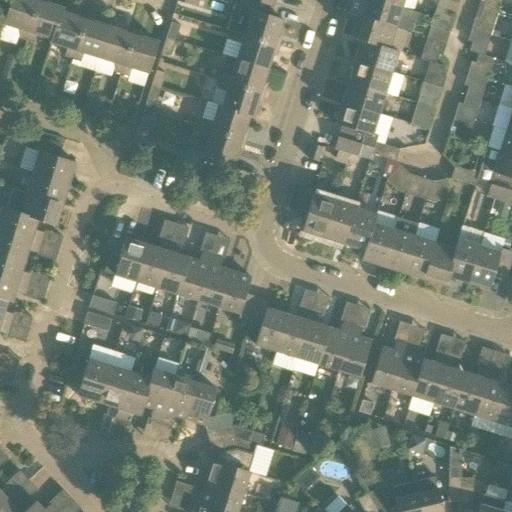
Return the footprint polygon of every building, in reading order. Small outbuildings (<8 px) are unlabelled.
[(26,40),(38,0),(11,0),(1,32),(26,40)] [(50,0),(48,0),(38,0),(26,40),(34,42),(37,35),(51,39),(52,39),(61,12),(62,12),(63,8),(49,4),(50,0)] [(270,16),(274,4),(261,0),(247,0),(244,9),(252,11),(270,16)] [(396,28),(402,8),(376,0),(364,0),(359,17),(396,28)] [(480,0),(478,9),(497,15),(501,0),(480,0)] [(433,17),(448,22),(451,13),(436,8),(433,17)] [(478,9),(475,18),(494,24),(497,15),(478,9)] [(278,34),(282,20),(270,16),(252,11),(247,27),(239,24),(236,33),(278,46),(281,35),(278,34)] [(64,56),(73,58),(86,16),(76,13),(75,16),(62,12),(61,12),(52,39),(51,39),(50,43),(67,48),(64,56)] [(96,19),(86,16),(73,58),(81,61),(83,53),(99,58),(109,27),(95,22),(96,19)] [(390,48),(396,28),(359,17),(352,38),(361,41),(390,48)] [(433,18),(431,26),(445,32),(448,22),(433,17),(433,18)] [(166,38),(176,40),(181,25),(171,22),(166,38)] [(123,31),(109,27),(99,58),(115,63),(113,71),(121,74),(134,31),(124,28),(123,31)] [(145,34),(134,31),(121,74),(129,76),(132,68),(148,73),(158,42),(144,37),(145,34)] [(278,46),(236,33),(233,41),(241,43),(236,59),(268,69),(272,55),(275,56),(278,46)] [(171,56),(176,40),(166,38),(161,53),(171,56)] [(442,56),(446,45),(427,39),(420,59),(429,62),(439,65),(439,64),(436,63),(438,55),(442,56)] [(398,51),(390,48),(361,41),(355,61),(392,72),(398,51)] [(484,56),(487,47),(472,42),(469,51),(484,56)] [(471,62),(471,64),(490,70),(494,59),(484,56),(469,51),(469,52),(478,55),(476,63),(471,62)] [(12,81),(19,58),(8,55),(1,78),(0,80),(0,91),(8,94),(12,81)] [(268,69),(236,59),(232,75),(224,73),(221,81),(264,94),(267,84),(264,83),(268,69)] [(386,93),(392,72),(355,61),(349,82),(386,93)] [(445,66),(439,65),(429,62),(423,82),(442,88),(445,77),(442,76),(445,66)] [(151,86),(161,88),(166,73),(156,70),(151,86)] [(8,94),(21,98),(25,85),(12,81),(8,94)] [(260,104),(262,99),(264,94),(221,81),(218,89),(226,92),(222,106),(221,107),(249,116),(249,117),(253,118),(257,103),(260,104)] [(379,113),(386,93),(349,82),(343,102),(379,113)] [(480,101),(484,90),(465,85),(465,86),(468,87),(465,96),(480,101)] [(156,104),(161,88),(151,86),(147,101),(156,104)] [(57,109),(61,97),(49,93),(45,105),(57,109)] [(432,108),(435,99),(420,94),(417,103),(432,108)] [(474,120),(480,101),(465,96),(463,105),(458,104),(455,114),(474,120)] [(57,109),(69,113),(73,100),(61,97),(57,109)] [(373,134),(379,113),(343,102),(336,124),(342,126),(338,137),(361,144),(374,148),(375,142),(378,135),(373,134)] [(204,119),(205,120),(202,128),(245,141),(248,131),(245,130),(249,117),(249,116),(221,107),(222,106),(218,105),(218,106),(209,103),(204,119)] [(429,117),(432,108),(417,103),(414,112),(429,117)] [(105,124),(109,111),(97,108),(93,120),(105,124)] [(105,124),(117,128),(121,115),(109,111),(105,124)] [(468,142),(474,120),(455,114),(449,136),(468,142)] [(199,167),(224,175),(228,163),(234,165),(239,150),(242,151),(245,141),(202,128),(199,136),(208,139),(199,166),(199,167)] [(511,133),(505,131),(499,151),(511,155),(511,133)] [(334,149),(358,156),(361,144),(338,137),(334,149)] [(63,146),(39,139),(39,138),(35,150),(39,152),(32,172),(69,184),(76,162),(59,157),(63,146)] [(374,148),(371,154),(396,161),(399,149),(375,142),(374,148)] [(308,158),(318,161),(322,148),(312,144),(308,158)] [(511,155),(499,151),(487,148),(479,174),(477,180),(491,185),(511,191),(511,155)] [(479,174),(455,167),(454,167),(451,179),(475,186),(477,180),(479,174)] [(63,204),(69,184),(32,172),(26,193),(63,204)] [(411,175),(408,174),(407,173),(393,186),(398,191),(405,194),(411,175)] [(432,181),(423,179),(416,197),(426,200),(432,181)] [(433,202),(438,201),(434,182),(432,181),(426,200),(433,202)] [(511,204),(511,202),(511,191),(491,185),(487,196),(499,200),(511,203),(511,204)] [(303,186),(296,210),(307,214),(302,231),(323,238),(334,201),(314,195),(315,190),(303,186)] [(56,226),(63,204),(26,193),(20,212),(19,213),(38,219),(37,220),(56,226)] [(494,216),(506,220),(511,203),(499,200),(494,216)] [(343,244),(355,207),(334,201),(323,238),(343,244)] [(19,213),(20,212),(2,207),(0,211),(0,230),(40,243),(43,233),(34,230),(37,220),(38,219),(19,213)] [(374,223),(377,214),(355,207),(343,244),(364,250),(374,223)] [(403,273),(414,236),(418,225),(397,218),(394,230),(382,266),(403,273)] [(382,266),(394,230),(374,223),(364,250),(361,260),(382,266)] [(37,253),(40,243),(0,230),(0,252),(25,260),(28,250),(37,253)] [(479,246),(467,283),(489,289),(494,273),(506,276),(511,256),(511,251),(502,249),(504,239),(483,232),(479,246)] [(423,279),(435,242),(414,236),(403,273),(423,279)] [(136,282),(148,245),(126,238),(121,254),(115,253),(109,273),(136,282)] [(157,288),(171,242),(161,239),(158,248),(148,245),(136,282),(157,288)] [(448,277),(467,283),(479,246),(458,239),(455,248),(456,249),(447,276),(448,277)] [(177,294),(189,258),(178,255),(181,245),(171,242),(157,288),(177,294)] [(456,249),(455,248),(435,242),(423,279),(446,286),(448,277),(447,276),(456,249)] [(22,271),(25,260),(0,252),(0,275),(28,284),(31,274),(22,271)] [(198,301),(212,255),(202,252),(199,261),(189,258),(177,294),(198,301)] [(219,307),(230,271),(219,267),(222,258),(212,255),(198,301),(219,307)] [(250,322),(257,297),(246,294),(251,277),(230,271),(219,307),(239,314),(238,318),(250,322)] [(25,294),(28,284),(0,275),(0,298),(8,301),(7,301),(12,303),(15,291),(25,294)] [(116,303),(92,296),(89,308),(113,315),(116,303)] [(276,352),(288,315),(267,308),(269,301),(257,297),(250,322),(245,340),(256,343),(255,345),(276,352)] [(0,298),(0,321),(10,324),(13,314),(5,311),(7,301),(8,301),(0,298)] [(297,358),(311,312),(301,309),(298,318),(288,315),(276,352),(297,358)] [(111,319),(87,312),(84,324),(108,331),(111,319)] [(317,364),(329,327),(318,324),(321,315),(311,312),(297,358),(317,364)] [(0,332),(7,334),(10,324),(0,321),(0,332)] [(338,371),(352,325),(343,322),(340,331),(329,327),(317,364),(338,371)] [(352,325),(338,371),(360,378),(371,341),(360,337),(363,328),(352,325)] [(231,354),(234,346),(217,340),(214,348),(231,354)] [(392,390),(406,344),(396,341),(393,350),(382,347),(371,383),(392,390)] [(412,396),(424,359),(413,356),(416,347),(406,344),(392,390),(412,396)] [(433,403),(447,357),(437,354),(435,363),(424,359),(412,396),(433,403)] [(71,366),(80,369),(85,370),(89,359),(74,355),(71,366)] [(454,409),(465,372),(455,369),(457,360),(447,357),(433,403),(454,409)] [(99,402),(110,366),(89,359),(85,370),(80,369),(77,378),(75,384),(80,385),(77,396),(99,402)] [(116,418),(131,372),(110,366),(99,402),(109,406),(106,415),(116,418)] [(475,416),(489,370),(479,367),(476,375),(465,372),(454,409),(475,416)] [(150,418),(160,421),(175,376),(153,369),(150,378),(151,379),(143,406),(144,406),(153,409),(150,418)] [(495,422),(507,385),(496,382),(499,373),(489,370),(475,416),(495,422)] [(131,372),(116,418),(126,421),(129,412),(141,415),(144,406),(143,406),(151,379),(150,378),(131,372)] [(184,419),(195,382),(175,376),(160,421),(170,424),(172,416),(184,419)] [(184,419),(186,419),(205,425),(217,389),(195,382),(184,419)] [(511,386),(507,385),(495,422),(511,427),(511,386)] [(207,431),(231,425),(233,416),(206,422),(205,425),(207,431)] [(275,444),(292,450),(297,434),(299,428),(281,423),(275,444)] [(234,438),(231,425),(207,431),(210,444),(234,438)] [(248,442),(251,431),(231,425),(234,438),(248,442)] [(248,442),(255,444),(256,444),(261,446),(264,435),(251,431),(248,442)] [(312,439),(297,434),(292,450),(307,455),(312,439)] [(255,444),(248,442),(234,438),(210,444),(212,455),(218,454),(217,462),(213,460),(207,482),(243,493),(250,472),(247,471),(255,444)] [(0,445),(0,463),(9,455),(0,445)] [(460,503),(461,478),(461,468),(462,450),(450,447),(450,478),(449,478),(449,503),(460,503)] [(319,477),(310,467),(295,481),(304,491),(319,477)] [(24,497),(36,489),(24,470),(12,478),(24,497)] [(414,482),(420,511),(443,511),(435,477),(414,482)] [(461,478),(460,503),(473,504),(474,478),(461,478)] [(231,511),(237,511),(243,493),(207,482),(203,492),(194,490),(191,500),(231,511)] [(397,511),(420,511),(414,482),(392,488),(397,511)] [(485,495),(483,494),(478,511),(501,511),(502,511),(505,501),(504,501),(507,489),(489,483),(485,495)] [(0,506),(14,493),(7,486),(0,492),(0,491),(0,506)] [(368,494),(377,511),(387,511),(391,510),(379,488),(368,494)] [(51,503),(60,511),(74,511),(81,505),(64,489),(51,503)] [(19,511),(15,507),(22,501),(14,493),(0,506),(0,511),(19,511)] [(364,511),(377,511),(368,494),(358,500),(364,511)] [(283,499),(278,511),(295,511),(299,504),(283,499)] [(231,511),(191,500),(188,510),(195,511),(231,511)] [(57,511),(51,504),(44,511),(36,502),(24,511),(57,511)]
